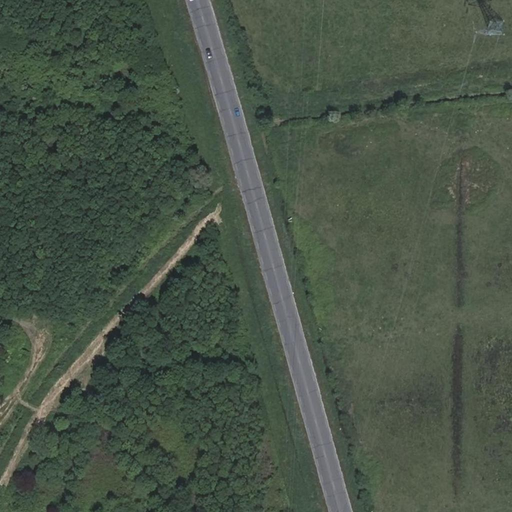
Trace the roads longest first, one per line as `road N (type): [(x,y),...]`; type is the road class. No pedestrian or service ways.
road 1 (primary): [(196,0),(348,511)]
road 2 (track): [(249,177),(139,264),(12,409),(0,438)]
road 3 (track): [(236,132),(511,89)]
